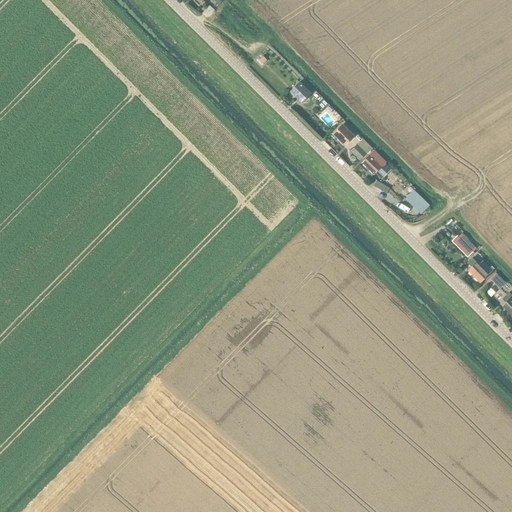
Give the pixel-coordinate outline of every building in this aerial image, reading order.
[(302,103),(311,94),(299,82),(290,91),(302,103)] [(323,98),(315,106),(321,112),(329,105),(323,98)] [(351,134),(342,125),(333,134),(344,145),(353,136),(354,134),(353,133),(351,134)] [(357,145),(350,151),(359,160),(360,161),(366,154),(357,145)] [(370,155),(362,163),(369,170),(366,172),(370,177),(373,174),(374,175),(375,173),(382,167),(385,163),(386,162),(387,162),(375,150),(374,151),(370,155)] [(414,190),(405,199),(421,214),(426,209),(430,205),(414,190)] [(458,236),(452,241),(467,257),(473,252),(465,244),(467,242),(469,240),(462,234),(459,237),(458,236)] [(479,265),(473,259),(468,263),(471,266),(468,270),(480,283),(489,275),(488,274),(494,268),(493,267),(491,269),(483,260),(479,265)] [(500,289),(506,283),(496,274),(491,279),(500,289)] [(502,299),(505,303),(503,305),(511,314),(511,295),(509,292),(502,299)]
